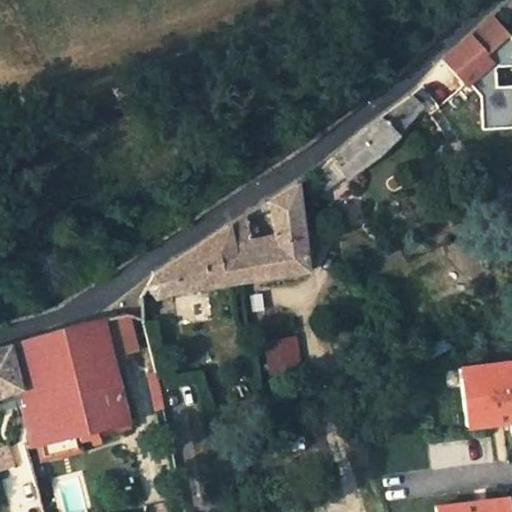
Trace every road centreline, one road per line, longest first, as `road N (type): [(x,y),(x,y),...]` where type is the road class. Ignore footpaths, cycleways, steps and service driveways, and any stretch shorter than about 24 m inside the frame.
road 1 (residential): [(0,336),(65,315),(309,162),(492,0)]
road 2 (unclassified): [(511,471),(388,484)]
